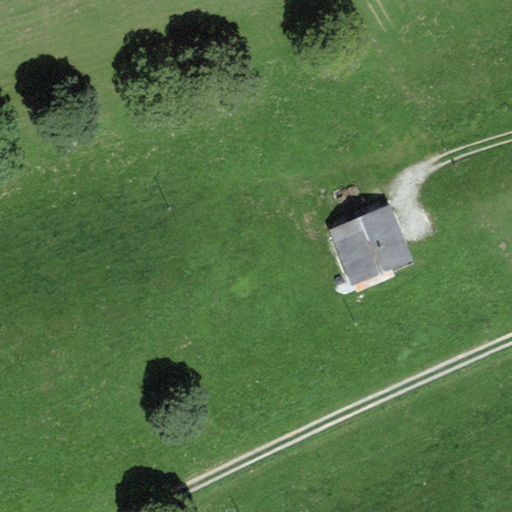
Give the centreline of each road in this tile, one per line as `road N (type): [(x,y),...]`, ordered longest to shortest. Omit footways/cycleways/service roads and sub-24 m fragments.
road 1 (track): [(140,511),(511,342)]
road 2 (track): [(511,133),(433,163),(404,193)]
